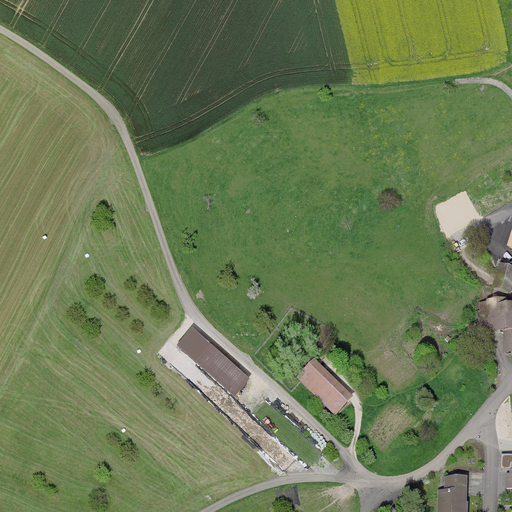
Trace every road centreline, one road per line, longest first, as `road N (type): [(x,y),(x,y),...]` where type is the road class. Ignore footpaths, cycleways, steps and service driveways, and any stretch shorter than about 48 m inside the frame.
road 1 (track): [(0,31),(78,81),(124,126),(193,312),(375,485),(365,511)]
road 2 (unclassified): [(207,511),(287,480),(375,485)]
road 3 (residential): [(375,485),(426,468),(483,418)]
